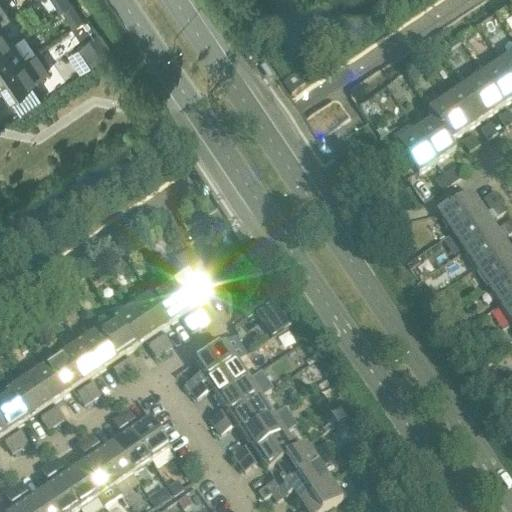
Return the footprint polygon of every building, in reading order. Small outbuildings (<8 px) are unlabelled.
[(0,23),(2,23),(10,17),(0,2),(0,23)] [(0,49),(14,41),(2,23),(0,23),(0,49)] [(0,75),(26,58),(14,41),(0,49),(0,75)] [(101,59),(89,41),(68,55),(80,73),(101,59)] [(0,75),(0,91),(3,90),(8,97),(48,70),(36,52),(26,58),(0,75)] [(511,57),(500,66),(511,83),(511,57)] [(482,78),(503,110),(511,104),(511,83),(500,66),(482,78)] [(296,76),(282,85),(291,98),(304,89),(296,76)] [(464,90),(485,122),(503,110),(482,78),(464,90)] [(446,102),(467,134),(485,122),(464,90),(446,102)] [(467,134),(446,102),(428,115),(433,123),(449,147),(450,146),(467,134)] [(498,122),(505,132),(511,127),(511,122),(507,116),(498,122)] [(415,135),(437,167),(455,154),(450,146),(449,147),(433,123),(415,135)] [(480,134),(487,144),(496,138),(489,128),(480,134)] [(437,167),(415,135),(396,147),(418,179),(437,167)] [(462,146),(469,156),(478,150),(472,140),(462,146)] [(445,179),(452,189),(461,182),(454,172),(445,179)] [(452,189),(445,179),(435,185),(442,195),(452,189)] [(489,213),(499,206),(493,196),(483,203),(489,213)] [(451,237),(483,216),(471,198),(439,219),(451,237)] [(499,206),(489,213),(496,222),(506,215),(499,206)] [(463,255),(495,234),(483,216),(451,237),(463,255)] [(511,224),(501,231),(508,240),(511,236),(511,224)] [(475,274),(507,252),(495,234),(463,255),(475,274)] [(488,292),(511,275),(511,259),(507,252),(475,274),(488,292)] [(168,286),(199,332),(207,327),(200,317),(200,313),(198,310),(207,304),(196,288),(203,282),(190,263),(180,270),(184,276),(168,286)] [(500,310),(511,301),(511,275),(488,292),(500,310)] [(150,298),(171,329),(180,322),(191,337),(199,332),(168,286),(150,298)] [(78,290),(70,295),(75,303),(83,298),(78,290)] [(132,310),(163,356),(171,350),(160,335),(171,329),(150,298),(132,310)] [(511,328),(511,327),(511,301),(500,310),(511,328)] [(163,356),(132,310),(114,322),(135,352),(145,346),(155,361),(163,356)] [(96,334),(127,380),(135,374),(125,359),(135,352),(114,322),(96,334)] [(78,346),(99,376),(109,369),(119,385),(127,380),(96,334),(78,346)] [(246,360),(233,341),(194,367),(202,377),(183,390),(188,398),(191,396),(237,365),(237,366),(246,360)] [(60,358),(91,404),(99,398),(89,383),(99,376),(78,346),(60,358)] [(42,370),(63,400),(73,393),(83,409),(91,404),(60,358),(42,370)] [(311,360),(305,364),(308,368),(314,364),(311,360)] [(219,403),(249,383),(237,366),(237,365),(191,396),(196,403),(212,393),(219,403)] [(24,382),(55,428),(63,423),(53,407),(63,400),(42,370),(24,382)] [(226,413),(210,424),(215,431),(261,401),(272,394),(260,376),(249,383),(219,403),(226,413)] [(55,428),(24,382),(6,394),(27,424),(37,418),(47,433),(55,428)] [(27,424),(6,394),(0,398),(0,423),(19,452),(27,446),(16,431),(27,424)] [(261,401),(215,431),(220,439),(236,428),(243,439),(273,419),(261,401)] [(120,420),(127,430),(135,425),(128,415),(120,420)] [(239,467),(285,437),(273,419),(243,439),(250,449),(234,459),(239,467)] [(127,430),(120,420),(112,425),(119,436),(127,430)] [(0,423),(0,441),(1,441),(11,457),(19,452),(0,423)] [(131,436),(151,465),(169,453),(149,424),(131,436)] [(113,448),(133,477),(151,465),(131,436),(113,448)] [(285,437),(239,467),(244,475),(260,464),(267,475),(297,455),(297,454),(285,437)] [(84,444),(91,454),(99,449),(92,439),(84,444)] [(91,454),(84,444),(76,449),(83,460),(91,454)] [(351,446),(342,452),(347,458),(355,452),(351,446)] [(95,460),(115,489),(133,477),(113,448),(95,460)] [(317,467),(305,449),(297,455),(267,475),(274,485),(258,496),(263,504),(272,498),(317,467)] [(95,460),(77,472),(97,501),(103,511),(104,511),(122,501),(115,489),(95,460)] [(48,468),(55,478),(62,473),(56,463),(48,468)] [(317,467),(272,498),(277,506),(293,495),(299,505),(319,492),(329,485),(319,470),(317,467)] [(55,478),(48,468),(40,473),(47,484),(55,478)] [(80,511),(97,501),(77,472),(59,484),(77,511),(80,511)] [(77,511),(59,484),(41,496),(51,511),(77,511)] [(178,485),(168,492),(174,500),(183,493),(178,485)] [(329,511),(342,504),(329,485),(319,492),(299,505),(304,511),(329,511)] [(12,492),(18,502),(26,497),(20,487),(12,492)] [(18,502),(12,492),(4,497),(11,508),(18,502)] [(164,492),(149,502),(156,511),(171,501),(164,492)] [(51,511),(41,496),(23,508),(25,511),(51,511)] [(185,501),(177,506),(181,511),(183,511),(190,508),(185,501)]
